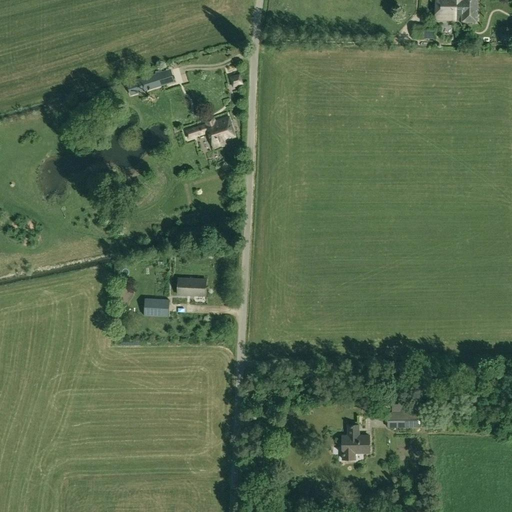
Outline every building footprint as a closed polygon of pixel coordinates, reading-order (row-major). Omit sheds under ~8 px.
[(437,0),(437,21),(457,22),(458,0),(437,0)] [(458,0),(457,22),(463,22),(463,23),(478,23),(478,0),(458,0)] [(436,26),(416,25),(415,39),(434,39),(436,26)] [(152,76),(128,83),(132,94),(166,84),(168,90),(179,87),(174,69),(163,72),(162,67),(150,71),(152,76)] [(240,74),(229,77),(232,88),(243,85),(240,74)] [(214,148),(227,143),(226,141),(237,137),(229,116),(187,131),(189,139),(209,132),(210,134),(204,136),(200,140),(203,148),(209,149),(214,148)] [(202,236),(202,228),(184,228),(184,236),(202,236)] [(206,296),(206,280),(180,279),(179,295),(206,296)] [(168,317),(169,300),(146,299),(144,315),(168,317)] [(419,427),(419,412),(417,412),(417,404),(392,404),(392,413),(388,413),(389,428),(419,427)] [(355,453),(370,453),(369,436),(356,436),(356,430),(359,430),(359,425),(348,426),(348,436),(342,436),(343,453),(343,460),(355,459),(355,453)]
